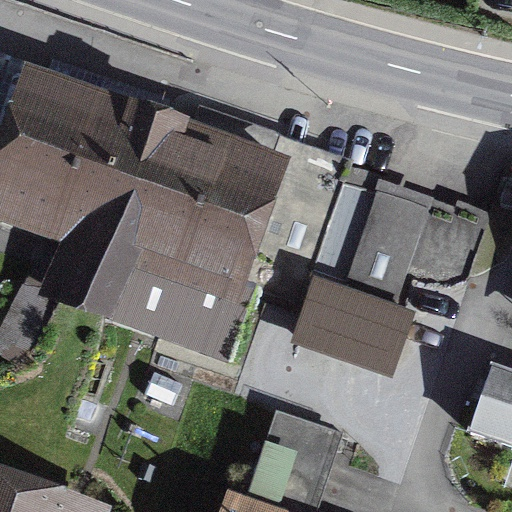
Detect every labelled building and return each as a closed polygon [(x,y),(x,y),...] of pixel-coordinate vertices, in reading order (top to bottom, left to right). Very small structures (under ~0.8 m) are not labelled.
[(0,223),(83,253),(66,301),(228,360),(254,285),(232,278),(279,137),(198,109),(191,129),(44,80),(0,207),(0,223)] [(428,226),(461,236),(464,225),(432,215),(438,196),(382,179),(364,236),(419,253),(428,226)] [(28,283),(0,336),(0,349),(20,360),(60,295),(28,283)] [(410,316),(316,284),(297,338),(391,370),(410,316)] [(511,448),(511,377),(492,370),(470,434),(511,448)] [(276,414),(248,496),(296,511),(306,511),(333,433),(276,414)] [(69,511),(0,488),(0,511),(69,511)]
